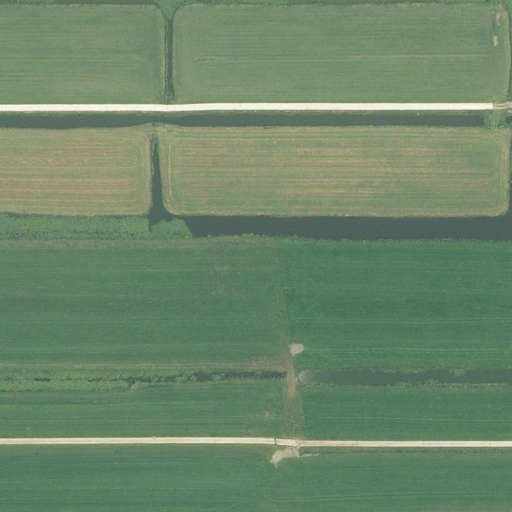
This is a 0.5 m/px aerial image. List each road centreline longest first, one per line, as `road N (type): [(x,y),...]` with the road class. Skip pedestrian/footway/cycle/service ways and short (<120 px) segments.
road 1 (track): [(511,105),(0,108)]
road 2 (track): [(511,444),(0,441)]
